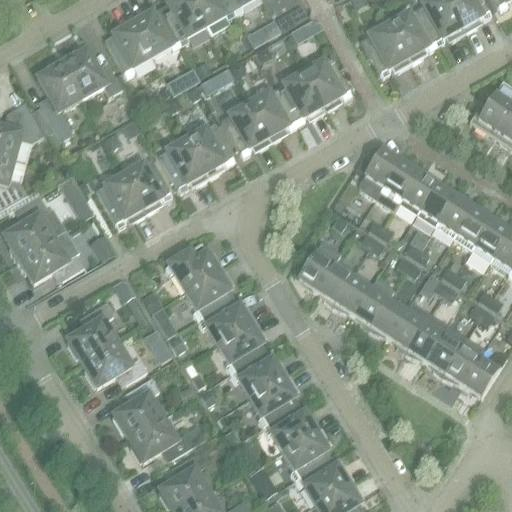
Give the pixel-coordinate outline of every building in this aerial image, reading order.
[(160,15),(181,53),(189,49),(188,47),(207,36),(187,0),(174,0),(170,2),(173,8),(160,15)] [(187,0),(207,36),(208,35),(212,42),(230,31),(228,26),(235,22),(222,0),(187,0)] [(222,0),(235,22),(243,17),(243,16),(261,5),(258,0),(222,0)] [(359,0),(351,5),(356,15),(368,8),(363,0),(359,0)] [(439,0),(415,14),(438,54),(445,50),(442,45),(449,42),(452,47),(465,40),(442,0),(439,0)] [(442,0),(465,40),(478,32),(475,27),(481,23),(484,27),(491,23),(489,19),(490,18),(479,0),(442,0)] [(511,6),(511,0),(488,0),(497,15),(498,14),(500,18),(508,14),(505,9),(511,6)] [(301,12),(291,17),(297,28),(307,23),(301,12)] [(388,29),(411,70),(424,63),(421,58),(427,54),(430,58),(438,54),(415,14),(388,29)] [(130,25),(153,66),(172,56),(173,58),(181,53),(160,15),(146,23),(143,18),(130,25)] [(135,77),(153,66),(130,25),(116,33),(119,38),(104,47),(122,79),(123,78),(126,84),(136,79),(135,77)] [(314,28),(306,33),(311,43),(321,38),(316,29),(316,28),(314,28)] [(397,78),(411,70),(388,29),(365,42),(366,45),(361,48),(380,82),(381,81),(383,85),(390,81),(388,76),(394,73),(397,78)] [(265,33),(248,42),(255,54),(271,45),(265,33)] [(267,53),(257,59),(263,68),(272,63),(267,53)] [(61,69),(84,108),(105,96),(109,104),(122,96),(110,75),(100,80),(87,57),(76,64),(74,61),(61,69)] [(302,78),(325,119),(339,111),(336,106),(342,102),(344,106),(352,102),(349,98),(351,97),(332,64),(325,67),(324,65),(302,78)] [(206,67),(194,74),(200,85),(213,78),(206,67)] [(241,67),(230,73),(234,81),(236,85),(247,78),(241,67)] [(62,121),(84,108),(61,69),(48,76),(50,78),(38,85),(51,108),(40,114),(53,138),(60,149),(73,142),(62,121)] [(274,93),(297,133),(305,129),(303,124),(309,121),(312,126),(325,119),(302,78),(274,93)] [(178,83),(167,89),(174,102),(184,96),(185,95),(178,83)] [(211,86),(199,92),(205,102),(216,95),(211,86)] [(474,133),(511,157),(511,95),(502,89),(490,108),(474,133)] [(195,91),(186,96),(192,108),(202,102),(195,91)] [(147,93),(132,101),(142,118),(156,110),(147,93)] [(247,109),(271,150),(284,142),(281,137),(288,133),(290,137),(297,133),(274,93),(247,109)] [(173,103),(166,107),(173,119),(183,114),(176,101),(174,103),(173,103)] [(258,157),(271,150),(247,109),(225,121),(227,124),(221,127),(240,161),(241,160),(243,164),(251,160),(249,155),(255,152),(258,157)] [(0,162),(15,166),(27,169),(31,151),(44,144),(53,138),(40,114),(30,120),(25,111),(7,121),(11,128),(9,136),(3,135),(0,133),(0,162)] [(186,144),(209,185),(222,178),(219,173),(224,170),(227,174),(235,169),(233,165),(233,164),(214,131),(208,134),(207,132),(186,144)] [(116,138),(105,144),(111,156),(122,149),(116,138)] [(195,193),(209,185),(186,144),(163,157),(165,159),(159,163),(178,196),(179,196),(181,200),(189,195),(186,191),(192,188),(195,193)] [(364,185),(362,188),(360,191),(360,194),(361,197),(376,207),(381,199),(399,170),(400,168),(380,155),(375,156),(372,159),(371,162),(371,165),(374,168),(363,184),(364,185)] [(21,190),(27,169),(0,162),(0,218),(28,202),(21,190)] [(123,180),(146,221),(159,214),(156,208),(162,205),(164,209),(172,205),(170,200),(171,200),(152,167),(146,170),(144,168),(123,180)] [(399,170),(381,199),(376,207),(393,218),(398,210),(399,211),(399,210),(419,180),(400,168),(399,170)] [(133,229),(146,221),(123,180),(101,192),(102,194),(96,198),(115,232),(116,231),(118,235),(126,231),(124,227),(130,223),(133,229)] [(399,210),(399,211),(417,223),(437,192),(419,180),(399,210)] [(72,183),(58,191),(62,199),(76,190),(72,183)] [(84,187),(78,191),(84,201),(90,198),(84,187)] [(437,192),(417,223),(435,234),(455,203),(437,192)] [(23,232),(5,243),(12,254),(10,256),(17,268),(56,244),(55,244),(66,237),(53,215),(49,217),(42,206),(39,201),(14,217),(23,232)] [(455,203),(435,234),(453,246),(473,215),(455,203)] [(473,215),(453,246),(472,258),(492,227),(473,215)] [(341,239),(347,229),(338,223),(331,233),(341,239)] [(374,226),(368,236),(378,242),(380,238),(384,233),(382,231),(374,226)] [(492,227),(472,258),(490,270),(510,239),(492,227)] [(384,234),(378,244),(387,250),(393,240),(384,234)] [(56,244),(17,268),(25,281),(27,279),(34,291),(52,280),(57,277),(63,286),(84,272),(77,260),(79,259),(66,237),(55,244),(56,244)] [(511,239),(510,239),(490,270),(508,282),(511,275),(511,239)] [(359,251),(369,257),(375,247),(366,241),(359,251)] [(375,247),(369,257),(379,263),(385,253),(375,247)] [(313,297),(316,299),(321,292),(334,271),(341,260),(322,248),(305,274),(302,273),(298,273),(296,274),(294,277),(293,280),(294,285),(311,299),(313,297)] [(111,250),(97,259),(103,269),(118,260),(111,250)] [(172,282),(183,300),(224,275),(216,263),(211,266),(202,251),(169,271),(169,272),(166,275),(170,283),(172,282)] [(410,251),(404,261),(414,267),(420,258),(410,251)] [(420,258),(414,267),(423,273),(430,263),(420,258)] [(169,261),(160,267),(163,271),(172,265),(169,261)] [(400,267),(396,273),(400,275),(406,279),(412,269),(402,263),(400,267)] [(412,269),(406,279),(415,285),(421,275),(412,269)] [(321,292),(316,299),(324,305),(323,307),(332,315),(352,283),(334,271),(321,292)] [(193,320),(198,328),(198,327),(235,305),(226,292),(232,289),(224,275),(183,300),(194,319),(193,320)] [(441,284),(451,291),(457,281),(447,275),(441,284)] [(457,281),(451,291),(460,296),(466,287),(457,281)] [(352,283),(332,315),(342,320),(343,318),(352,324),(357,316),(371,295),(352,283)] [(357,316),(352,324),(361,329),(359,331),(368,338),(389,306),(395,297),(377,285),(371,295),(357,316)] [(432,298),(442,304),(448,294),(438,288),(432,298)] [(448,294),(442,304),(452,310),(458,300),(448,294)] [(154,298),(143,305),(151,320),(162,313),(163,312),(154,298)] [(477,308),(487,314),(494,304),(484,298),(477,308)] [(494,304),(487,314),(497,320),(503,310),(494,304)] [(204,335),(215,354),(256,328),(248,316),(243,319),(235,305),(198,327),(198,328),(202,336),(204,335)] [(389,306),(368,338),(368,339),(379,343),(380,342),(388,347),(392,341),(407,318),(389,306)] [(392,341),(388,347),(396,352),(395,354),(404,362),(405,362),(432,321),(413,309),(407,318),(392,341)] [(79,364),(83,371),(119,348),(106,327),(113,323),(106,310),(85,323),(91,333),(68,347),(70,348),(67,350),(77,365),(79,364)] [(469,321),(479,327),(485,318),(475,312),(469,321)] [(162,313),(151,320),(159,332),(169,325),(162,313)] [(144,317),(136,322),(143,332),(150,328),(144,317)] [(485,318),(479,327),(488,333),(494,324),(485,318)] [(432,321),(405,362),(415,366),(416,365),(425,371),(450,332),(432,321)] [(226,373),(230,381),(267,358),(259,345),(264,342),(256,328),(215,354),(227,373),(226,373)] [(450,332),(425,371),(433,376),(432,377),(441,386),(468,344),(450,332)] [(156,336),(144,343),(150,352),(161,345),(162,345),(156,336)] [(180,341),(169,348),(176,361),(187,354),(180,341)] [(468,344),(441,386),(451,390),(453,388),(462,394),(481,362),(485,355),(468,344)] [(132,370),(119,348),(83,371),(87,377),(85,378),(94,394),(97,393),(98,394),(120,381),(127,391),(147,378),(139,365),(132,370)] [(237,388),(248,407),(289,382),(281,369),(275,372),(267,358),(230,381),(235,389),(237,388)] [(481,362),(462,394),(480,406),(499,377),(507,364),(503,362),(498,362),(495,362),(492,364),(490,367),(481,362)] [(199,380),(191,384),(198,396),(206,391),(199,380)] [(258,427),(263,435),(300,412),(291,398),(297,395),(289,382),(248,407),(260,426),(258,427)] [(125,439),(129,446),(165,423),(152,402),(159,398),(151,385),(131,397),(137,408),(114,422),(116,423),(113,425),(123,440),(125,439)] [(189,391),(177,399),(185,410),(196,403),(190,392),(189,391)] [(210,395),(201,400),(203,404),(208,412),(217,407),(210,395)] [(269,441),(280,460),(321,435),(313,422),(308,425),(300,412),(263,435),(267,442),(269,441)] [(179,445),(165,423),(129,446),(133,452),(131,453),(140,469),(143,467),(144,469),(166,455),(173,466),(206,445),(198,432),(179,445)] [(291,480),(295,488),(332,465),(324,452),(329,448),(321,435),(280,460),(292,479),(291,480)] [(233,436),(226,441),(228,444),(231,450),(232,452),(240,447),(233,436)] [(189,511),(211,498),(198,477),(205,473),(198,460),(177,472),(183,483),(160,497),(162,498),(159,500),(166,511),(189,511)] [(253,461),(242,468),(249,478),(259,472),(253,461)] [(302,494),(312,511),(315,511),(354,488),(346,475),(340,479),(332,465),(295,488),(300,496),(302,494)] [(270,484),(257,492),(259,495),(265,504),(265,505),(277,497),(270,484)] [(360,511),(356,505),(362,501),(354,488),(315,511),(360,511)] [(236,511),(219,511),(211,498),(189,511),(247,511),(244,507),(236,511)]
